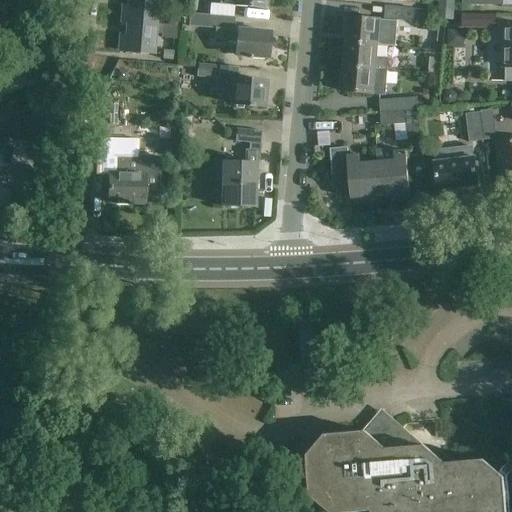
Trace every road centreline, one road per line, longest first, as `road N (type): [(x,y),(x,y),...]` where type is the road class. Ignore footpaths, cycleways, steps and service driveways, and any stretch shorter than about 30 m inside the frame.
road 1 (residential): [(59,264),(82,0)]
road 2 (residential): [(288,262),(312,0)]
road 3 (tertiary): [(59,264),(288,262)]
road 4 (tertiary): [(288,262),(511,243)]
road 5 (residential): [(316,418),(413,392),(511,387)]
